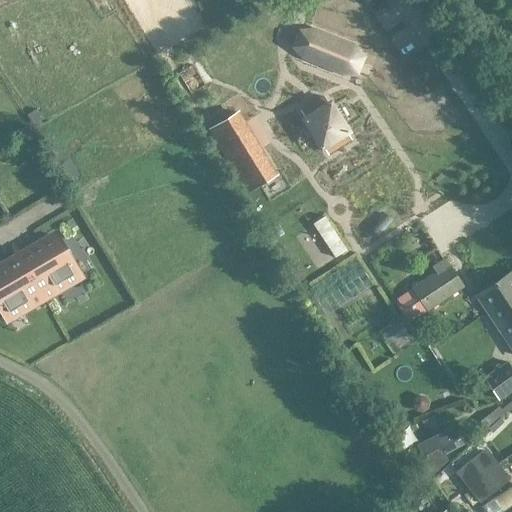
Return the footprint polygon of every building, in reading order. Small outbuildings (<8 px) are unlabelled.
[(324,19),(321,30),(330,45),(389,70),(407,63),(412,51),(403,31),(342,10),(324,19)] [(324,99),(301,113),(325,153),(349,140),(324,99)] [(27,116),(33,125),(43,119),(37,109),(36,110),(27,116)] [(207,129),(245,191),(271,174),(233,113),(207,129)] [(56,237),(21,258),(45,298),(80,278),(56,237)] [(307,284),(316,297),(365,264),(356,251),(307,284)] [(0,304),(9,319),(45,298),(21,258),(0,269),(0,304)] [(426,311),(462,287),(444,259),(432,267),(436,272),(411,288),(412,289),(398,299),(412,321),(426,311)] [(511,271),(476,295),(511,349),(511,271)] [(397,316),(382,321),(387,337),(403,332),(397,316)] [(498,400),(511,390),(511,367),(507,361),(483,378),(498,400)] [(490,434),(502,422),(498,419),(487,430),(490,434)] [(454,425),(416,444),(424,460),(416,464),(427,479),(447,461),(448,462),(457,457),(453,449),(464,444),(454,425)] [(455,471),(468,486),(483,474),(470,459),(455,471)] [(495,489),(483,474),(468,486),(480,501),(495,489)]
